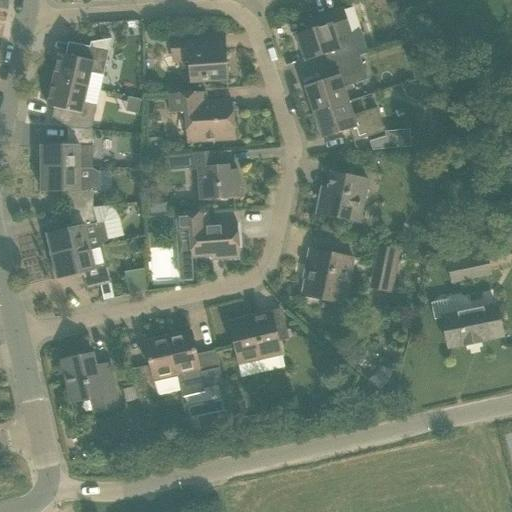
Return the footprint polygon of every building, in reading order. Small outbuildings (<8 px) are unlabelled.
[(392,16),(401,13),(398,2),(388,5),(392,16)] [(306,61),(325,55),(333,52),(337,63),(361,56),(361,55),(368,53),(361,30),(352,33),(344,8),(313,19),(316,29),(298,35),(306,61)] [(172,40),(173,60),(174,64),(189,63),(191,81),(228,78),(225,50),(213,51),(212,37),(172,40)] [(71,56),(59,54),(53,80),(85,87),(88,72),(103,75),(112,39),(103,40),(91,42),(90,47),(74,43),(71,56)] [(417,52),(413,41),(401,45),(405,56),(417,52)] [(333,78),(325,81),(306,87),(315,113),(350,101),(345,87),(368,79),(361,56),(337,63),(329,65),(333,78)] [(67,128),(91,130),(91,129),(97,105),(81,102),(85,87),(53,80),(48,106),(59,109),(56,125),(54,125),(54,126),(67,128)] [(233,102),(208,104),(207,92),(195,93),(195,91),(180,92),(180,93),(168,94),(170,113),(184,112),(186,132),(187,132),(188,144),(205,143),(205,151),(218,150),(217,140),(236,138),(233,102)] [(137,114),(141,100),(128,97),(125,111),(137,114)] [(323,138),(342,132),(351,129),(355,141),(385,131),(377,107),(354,115),(350,101),(315,113),(323,138)] [(41,169),(78,169),(78,146),(93,146),(93,130),(91,130),(67,128),(67,146),(41,146),(41,169)] [(373,150),(387,149),(386,137),(370,142),(373,150)] [(220,151),(200,152),(191,152),(192,170),(198,170),(200,201),(240,198),(238,169),(230,170),(229,165),(221,165),(220,151)] [(42,191),(62,191),(68,191),(68,210),(93,208),(93,207),(93,191),(100,191),(99,172),(94,169),(78,169),(41,169),(42,191)] [(317,214),(336,218),(361,223),(370,180),(332,172),(329,188),(322,186),(321,191),(321,192),(320,196),(320,197),(317,214)] [(169,214),(168,201),(161,202),(162,214),(169,214)] [(72,229),(66,230),(47,235),(52,257),(103,246),(102,245),(108,239),(104,221),(97,223),(93,208),(68,210),(72,229)] [(238,222),(209,224),(208,212),(201,213),(200,211),(184,212),(184,214),(176,214),(177,232),(190,231),(192,257),(212,256),(212,260),(240,258),(238,222)] [(443,247),(447,263),(451,283),(490,274),(486,255),(461,260),(457,244),(443,247)] [(57,279),(71,275),(83,273),(87,288),(111,282),(103,246),(52,257),(57,279)] [(379,246),(370,289),(392,294),(401,250),(379,246)] [(302,295),(321,299),(345,304),(354,258),(310,249),(305,271),(307,271),(302,295)] [(194,280),(192,265),(178,266),(179,281),(194,280)] [(449,347),(465,344),(466,345),(481,342),(481,340),(503,336),(496,306),(442,317),(449,347)] [(229,322),(234,341),(242,377),(285,367),(272,312),(271,312),(272,315),(257,318),(257,315),(229,322)] [(216,350),(197,354),(191,331),(169,336),(182,391),(181,391),(182,398),(205,393),(204,388),(223,384),(216,350)] [(145,341),(151,365),(132,369),(138,400),(181,391),(182,391),(169,336),(145,341)] [(94,414),(120,408),(112,371),(98,374),(93,353),(63,360),(73,403),(90,399),(94,414)] [(380,392),(390,381),(391,381),(394,370),(380,366),(379,370),(369,381),(380,392)] [(214,413),(217,425),(229,423),(226,410),(214,413)]
